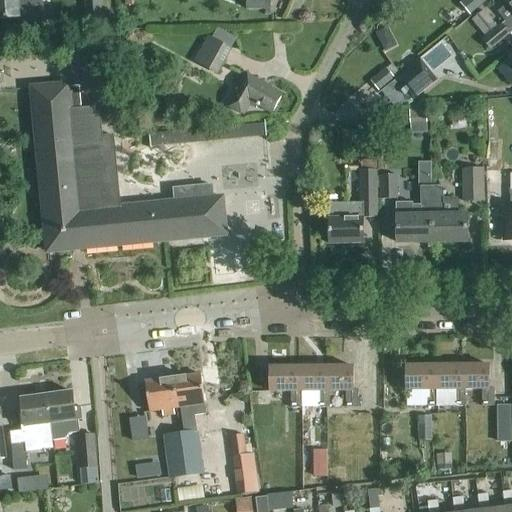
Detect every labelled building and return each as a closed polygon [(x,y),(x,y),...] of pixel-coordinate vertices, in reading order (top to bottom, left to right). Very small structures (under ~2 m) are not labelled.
[(44,22),(42,0),(0,0),(0,20),(17,19),(18,24),(44,22)] [(84,0),(86,28),(104,27),(101,0),(84,0)] [(246,0),(246,11),(271,11),(271,0),(246,0)] [(464,0),(460,4),(470,16),(488,0),(464,0)] [(511,0),(504,0),(505,1),(508,5),(497,13),(505,23),(511,16),(511,0)] [(496,27),(483,11),(471,21),(485,36),(496,27)] [(511,16),(505,23),(502,25),(501,26),(500,25),(481,40),(490,51),(510,34),(511,32),(511,16)] [(193,62),(217,76),(232,50),(231,49),(236,41),(216,29),(211,38),(208,36),(193,62)] [(134,31),(134,39),(151,40),(151,32),(134,31)] [(511,53),(507,58),(508,60),(496,70),(511,88),(511,87),(511,53)] [(381,92),(394,109),(411,100),(412,102),(438,81),(420,59),(395,80),(396,81),(381,92)] [(370,82),(379,92),(394,79),(394,78),(399,74),(391,65),(386,69),(385,69),(370,82)] [(271,115),(282,96),(250,76),(244,76),(226,106),(243,116),(249,106),(256,110),(257,107),(271,115)] [(121,208),(114,136),(102,137),(100,109),(81,110),(79,88),(70,89),(69,85),(31,89),(47,254),(226,236),(223,199),(214,199),(213,186),(174,190),(175,203),(121,208)] [(173,92),(161,97),(169,114),(180,109),(173,92)] [(410,128),(427,127),(426,110),(409,111),(410,128)] [(265,127),(149,137),(150,147),(266,137),(265,127)] [(487,159),(487,169),(498,169),(498,159),(487,159)] [(363,245),(363,219),(378,219),(377,171),(376,171),(376,161),(361,162),(362,171),(361,171),(362,204),(328,205),(329,245),(363,245)] [(462,170),(463,203),(485,202),(485,194),(491,194),(491,185),(484,185),(484,170),(462,170)] [(503,209),(503,242),(511,242),(511,175),(511,176),(511,192),(511,209),(503,209)] [(398,200),(397,176),(379,176),(380,200),(398,200)] [(421,188),(421,207),(413,207),(413,204),(396,204),(396,219),(397,219),(397,244),(432,244),(432,188),(421,188)] [(432,244),(467,243),(467,215),(444,215),(444,205),(443,205),(442,188),(432,188),(432,244)] [(489,366),(462,367),(462,391),(465,391),(482,391),(482,407),(495,407),(494,390),(490,390),(489,366)] [(434,391),(434,367),(406,367),(406,392),(427,391),(427,408),(438,408),(438,391),(434,391)] [(462,391),(462,367),(434,367),(434,391),(438,391),(455,391),(455,407),(466,407),(465,391),(462,391)] [(298,368),(270,369),(270,393),(291,393),(291,409),(302,409),(302,393),(298,393),(298,368)] [(325,393),(325,368),(298,368),(298,393),(302,393),(318,393),(319,409),(330,409),(329,393),(325,393)] [(353,368),(325,368),(325,393),(329,393),(346,392),(346,409),(359,409),(358,391),(354,391),(353,368)] [(201,376),(173,380),(178,410),(181,410),(182,415),(192,414),(193,417),(206,416),(205,406),(201,376)] [(173,380),(145,383),(150,414),(162,412),(163,418),(175,416),(174,411),(178,410),(173,380)] [(73,393),(47,397),(50,425),(52,442),(65,440),(69,435),(80,433),(78,420),(76,420),(73,393)] [(22,428),(24,443),(11,444),(13,472),(27,471),(26,452),(40,450),(37,427),(50,425),(47,397),(21,400),(25,427),(22,428)] [(258,407),(258,427),(271,426),(271,406),(258,407)] [(511,407),(497,407),(497,419),(511,419),(511,407)] [(133,415),(134,436),(148,435),(147,414),(133,415)] [(204,474),(198,433),(163,438),(169,479),(204,474)] [(260,493),(254,455),(247,456),(244,435),(229,438),(236,483),(235,483),(237,497),(260,493)] [(97,468),(94,436),(77,437),(80,470),(97,468)] [(450,454),(436,455),(438,472),(451,471),(450,454)] [(137,480),(148,478),(147,465),(135,467),(137,480)] [(53,476),(43,478),(44,488),(55,487),(53,476)] [(0,494),(12,493),(10,480),(0,481),(0,494)] [(508,511),(511,511),(511,491),(502,493),(504,509),(508,508),(508,511)] [(340,495),(331,496),(333,510),(342,509),(340,495)] [(508,511),(508,508),(504,509),(489,511),(487,495),(477,496),(479,511),(483,511),(508,511)] [(256,511),(268,511),(266,498),(255,499),(256,511)] [(483,511),(479,511),(478,511),(463,511),(462,498),(453,499),(454,511),(483,511)] [(438,511),(437,501),(427,503),(428,508),(418,509),(418,511),(438,511)]
